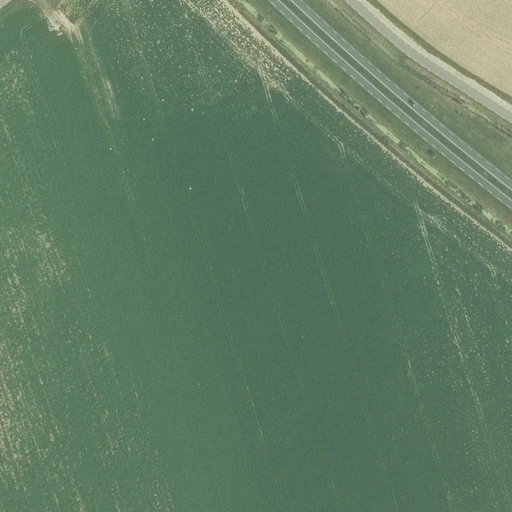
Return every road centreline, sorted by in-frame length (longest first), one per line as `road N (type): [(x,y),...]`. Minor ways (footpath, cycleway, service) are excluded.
road 1 (primary): [(269,0),(511,205)]
road 2 (primary): [(511,184),(296,0)]
road 3 (unclassified): [(349,0),(406,50),(511,117)]
road 4 (unknown): [(41,0),(89,152)]
